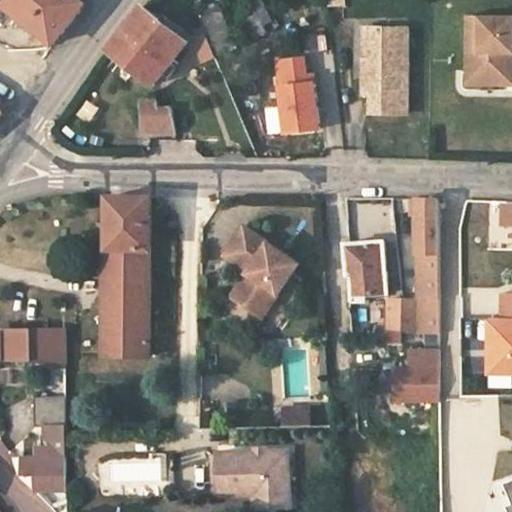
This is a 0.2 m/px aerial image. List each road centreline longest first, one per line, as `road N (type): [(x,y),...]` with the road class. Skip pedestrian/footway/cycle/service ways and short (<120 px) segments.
road 1 (unclassified): [(511,184),(261,173),(80,176)]
road 2 (unknown): [(182,425),(192,174)]
road 3 (unclassified): [(119,0),(74,51),(39,112)]
